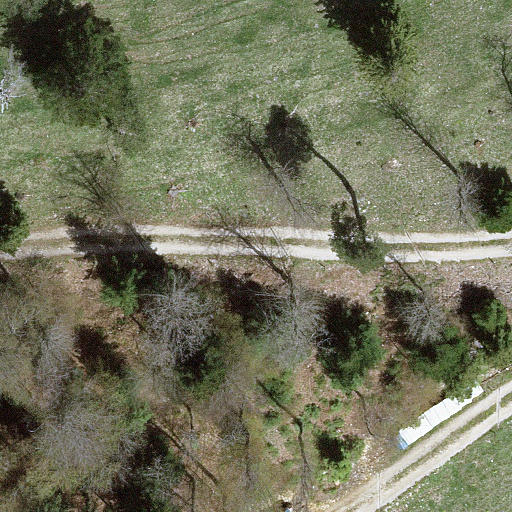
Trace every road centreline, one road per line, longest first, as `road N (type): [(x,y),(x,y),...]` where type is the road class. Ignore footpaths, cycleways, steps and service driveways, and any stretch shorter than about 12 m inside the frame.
road 1 (track): [(511,239),(0,243)]
road 2 (track): [(334,511),(511,392)]
